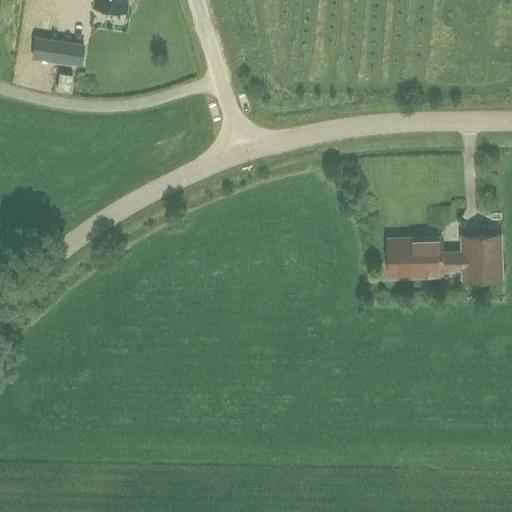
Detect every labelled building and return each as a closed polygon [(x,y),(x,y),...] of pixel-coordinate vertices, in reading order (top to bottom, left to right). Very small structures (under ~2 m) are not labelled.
[(127,12),(129,0),(92,0),(92,7),(127,12)] [(85,42),(37,35),(33,56),(82,63),(85,42)] [(57,89),(70,91),(72,74),(59,73),(57,89)] [(511,159),(487,159),(489,208),(511,207),(511,159)] [(502,232),(460,233),(460,248),(444,249),(444,234),(385,236),(387,278),(444,276),(444,270),(460,270),(461,280),(503,278),(502,232)]
